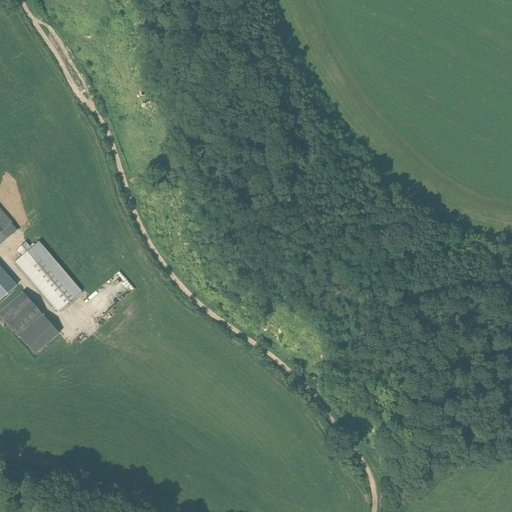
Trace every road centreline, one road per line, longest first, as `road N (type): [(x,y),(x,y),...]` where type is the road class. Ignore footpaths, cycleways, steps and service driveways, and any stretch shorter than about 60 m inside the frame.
road 1 (track): [(18,0),(97,117),(161,264),(200,308),(303,386),(365,469),(374,511)]
road 2 (unclassified): [(136,511),(72,482),(0,465)]
